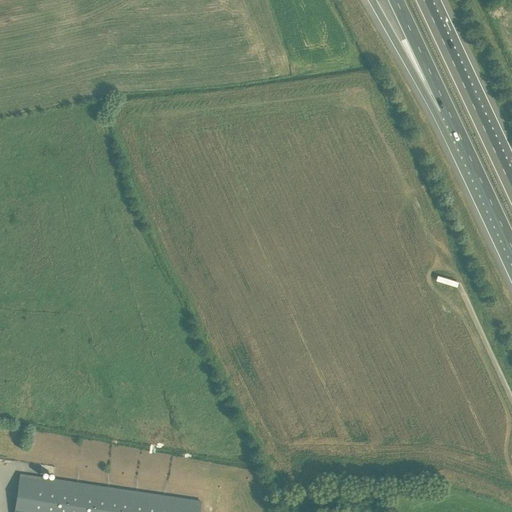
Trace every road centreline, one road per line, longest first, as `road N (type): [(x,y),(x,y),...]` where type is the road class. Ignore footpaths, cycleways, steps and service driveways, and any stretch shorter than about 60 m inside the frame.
road 1 (motorway): [(511,187),(424,0)]
road 2 (motorway): [(447,108),(511,247)]
road 3 (motorway): [(372,0),(447,108)]
